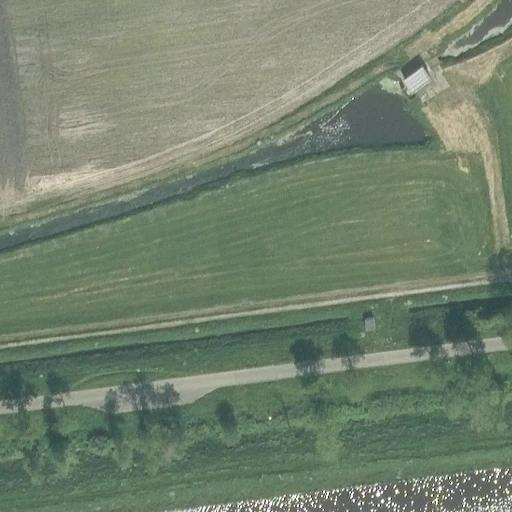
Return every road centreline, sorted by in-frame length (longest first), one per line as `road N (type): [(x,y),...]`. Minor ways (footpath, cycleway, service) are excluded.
road 1 (unclassified): [(511,345),(0,410)]
road 2 (track): [(434,105),(459,88),(482,98),(505,282)]
